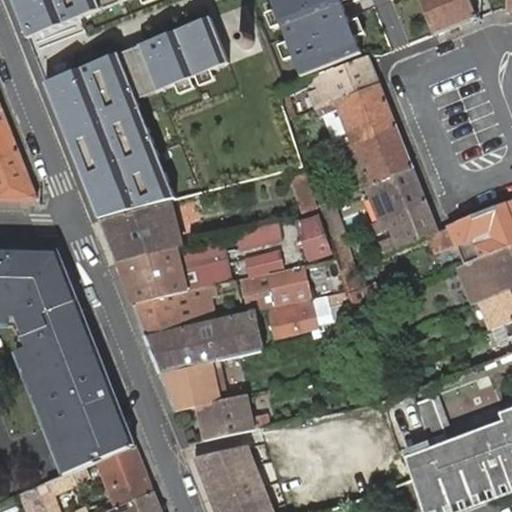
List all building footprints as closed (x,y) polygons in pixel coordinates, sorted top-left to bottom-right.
[(22,0),(23,3),(15,6),(24,29),(77,8),(81,19),(127,0),(22,0)] [(272,0),(303,77),(362,54),(348,18),(310,33),(304,18),(342,3),(340,0),(272,0)] [(421,0),(435,36),(479,19),(470,0),(421,0)] [(310,33),(348,18),(342,3),(304,18),(310,33)] [(77,8),(24,29),(28,39),(81,19),(77,8)] [(94,204),(101,220),(167,204),(176,201),(152,128),(144,131),(137,108),(145,105),(143,99),(137,86),(156,79),(161,92),(231,64),(212,17),(178,31),(183,45),(148,59),(143,45),(98,63),(102,74),(51,95),(60,119),(68,116),(83,153),(75,156),(87,185),(95,182),(102,201),(94,204)] [(178,31),(143,45),(148,59),(183,45),(178,31)] [(372,62),(369,56),(335,70),(335,71),(322,76),(327,88),(312,94),(318,109),(381,85),(372,62)] [(102,74),(98,63),(47,85),(51,95),(102,74)] [(156,79),(137,86),(143,99),(161,92),(156,79)] [(397,126),(381,85),(318,109),(321,117),(331,114),(341,109),(353,137),(343,141),(346,146),(397,126)] [(289,120),(295,118),(286,90),(285,88),(278,91),(289,120)] [(144,131),(152,128),(145,105),(137,108),(144,131)] [(341,109),(331,114),(342,141),(343,141),(353,137),(341,109)] [(0,159),(20,152),(3,110),(0,111),(0,159)] [(68,116),(60,119),(75,156),(83,153),(68,116)] [(414,168),(397,126),(346,146),(348,153),(357,149),(368,178),(359,182),(362,188),(367,186),(414,168)] [(357,149),(348,153),(359,182),(368,178),(357,149)] [(39,198),(20,152),(0,159),(0,198),(38,199),(39,198)] [(427,201),(414,168),(367,186),(373,201),(384,197),(389,211),(379,215),(381,220),(427,201)] [(303,211),(319,205),(309,177),(292,183),(303,211)] [(87,185),(94,204),(102,201),(95,182),(87,185)] [(384,197),(373,201),(379,215),(389,211),(384,197)] [(440,233),(427,201),(381,220),(371,225),(374,232),(391,225),(396,237),(378,244),(382,256),(430,237),(440,233)] [(327,202),(319,205),(322,214),(324,217),(332,214),(327,202)] [(167,204),(101,220),(118,263),(179,248),(167,204)] [(511,204),(451,229),(458,245),(466,264),(474,261),(483,258),(483,257),(511,246),(511,204)] [(335,225),(332,214),(324,217),(327,228),(335,225)] [(310,254),(303,256),(306,263),(332,253),(319,217),(299,224),(310,254)] [(283,241),(279,224),(236,235),(240,252),(283,241)] [(340,237),(335,225),(327,228),(332,240),(340,237)] [(451,229),(440,233),(430,237),(437,253),(458,245),(451,229)] [(353,267),(343,235),(340,237),(332,240),(338,259),(342,271),(353,267)] [(179,248),(118,263),(134,304),(190,292),(209,288),(234,282),(223,238),(182,248),(179,248)] [(489,299),(511,290),(511,246),(483,257),(485,264),(476,267),(489,299)] [(0,329),(14,330),(20,342),(25,340),(28,350),(19,353),(47,428),(56,451),(65,477),(68,475),(88,467),(99,462),(100,462),(97,455),(106,451),(109,458),(137,446),(128,423),(118,398),(117,397),(115,398),(115,396),(114,395),(114,394),(113,393),(112,392),(110,391),(109,391),(108,391),(106,391),(105,391),(97,371),(105,367),(102,359),(88,324),(77,295),(59,251),(47,251),(13,250),(13,256),(0,255),(0,329)] [(251,259),(255,277),(268,275),(285,271),(281,253),(251,259)] [(485,264),(483,257),(483,258),(474,261),(476,267),(485,264)] [(346,283),(342,271),(338,259),(327,261),(336,295),(348,292),(348,291),(346,283)] [(305,272),(304,266),(285,271),(268,275),(270,279),(305,272)] [(309,288),(305,272),(270,279),(276,309),(300,303),(299,296),(310,294),(309,288)] [(357,279),(346,283),(348,291),(348,292),(350,296),(362,292),(357,279)] [(362,292),(350,296),(352,304),(354,308),(394,292),(390,281),(362,292)] [(313,300),(328,297),(325,285),(309,288),(310,294),(299,296),(300,303),(313,300)] [(190,292),(134,304),(147,337),(203,325),(198,300),(211,297),(209,288),(190,292)] [(511,322),(511,290),(489,299),(482,302),(493,330),(505,325),(511,322)] [(336,295),(328,297),(331,309),(352,304),(350,296),(348,292),(336,295)] [(276,309),(268,310),(276,340),(289,337),(304,333),(304,330),(320,327),(313,300),(300,303),(276,309)] [(147,337),(162,374),(219,361),(226,360),(264,351),(255,313),(243,316),(203,325),(147,337)] [(371,325),(361,329),(361,330),(367,346),(378,342),(371,325)] [(498,343),(510,338),(505,325),(493,330),(498,343)] [(350,359),(352,369),(369,365),(367,356),(350,359)] [(219,361),(228,400),(235,399),(226,360),(219,361)] [(162,374),(177,412),(198,407),(228,400),(219,361),(162,374)] [(110,380),(105,367),(97,371),(105,391),(106,391),(108,391),(109,391),(110,391),(112,392),(113,393),(114,394),(114,395),(115,396),(115,398),(117,397),(110,380)] [(360,383),(375,380),(373,370),(358,373),(360,383)] [(377,375),(381,386),(388,384),(384,373),(377,375)] [(387,402),(405,395),(400,381),(388,384),(381,386),(386,401),(387,402)] [(442,434),(427,394),(408,401),(423,441),(442,434)] [(206,441),(237,434),(257,430),(264,428),(262,423),(256,425),(248,396),(235,399),(228,400),(198,407),(206,441)] [(511,404),(496,411),(499,419),(425,447),(435,473),(445,500),(490,483),(492,490),(511,483),(509,476),(511,474),(511,404)] [(151,483),(137,446),(109,458),(100,462),(99,462),(114,498),(151,483)] [(251,446),(196,458),(216,511),(272,511),(263,488),(261,489),(251,446)] [(100,462),(109,458),(106,451),(97,455),(100,462)] [(91,475),(88,467),(68,475),(71,483),(91,475)] [(449,511),(468,511),(511,495),(511,474),(509,476),(511,483),(492,490),(490,483),(445,500),(449,511)] [(48,484),(20,496),(26,511),(98,511),(96,507),(84,511),(48,511),(41,496),(51,492),(71,483),(68,475),(65,477),(48,484)] [(406,510),(419,505),(412,482),(398,487),(399,490),(402,498),(406,510)] [(59,511),(51,492),(41,496),(48,511),(59,511)] [(162,511),(155,492),(112,510),(108,511),(162,511)] [(108,511),(112,510),(108,501),(96,507),(98,511),(108,511)]
